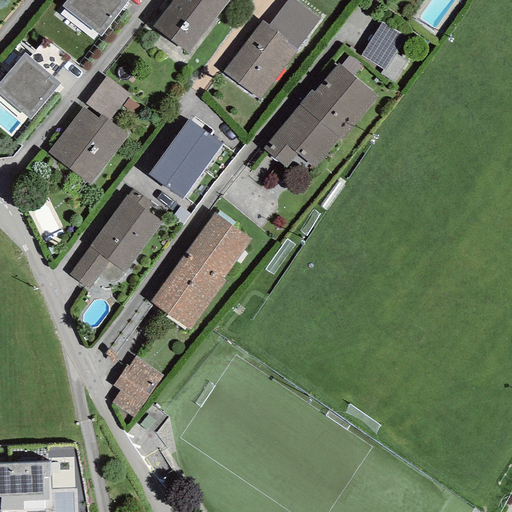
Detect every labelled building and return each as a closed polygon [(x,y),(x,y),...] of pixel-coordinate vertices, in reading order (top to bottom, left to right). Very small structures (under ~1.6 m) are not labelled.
[(126,0),(66,0),(62,6),(100,35),(127,0),(126,0)] [(187,53),(229,0),(174,0),(152,28),(187,53)] [(296,49),(319,19),(294,0),(287,0),(268,25),(287,40),(286,42),(296,49)] [(262,21),(223,72),(259,100),(297,51),(296,49),(286,42),(287,40),(268,25),(262,21)] [(393,53),(404,35),(381,22),(361,55),(383,69),(384,70),(393,53)] [(24,53),(0,81),(0,94),(30,120),(60,83),(24,53)] [(394,83),(407,62),(393,53),(384,70),(383,69),(380,73),(394,83)] [(353,75),(362,65),(350,55),(341,65),(353,75)] [(262,149),(285,167),(297,154),(313,168),(339,138),(341,140),(376,97),(353,75),(341,65),(338,63),(313,92),(311,90),(262,149)] [(108,121),(129,94),(106,76),(84,104),(101,117),(102,116),(108,121)] [(142,108),(129,98),(123,106),(136,116),(142,108)] [(91,184),(128,135),(108,121),(102,116),(101,117),(98,119),(83,107),(49,152),(91,184)] [(188,120),(148,175),(181,199),(222,144),(188,120)] [(123,273),(161,222),(146,211),(151,204),(132,189),(127,196),(126,195),(69,275),(88,289),(97,277),(100,279),(103,281),(106,282),(111,283),(114,282),(117,281),(119,279),(121,277),(123,273)] [(214,213),(150,302),(189,329),(225,281),(223,279),(251,239),(214,213)] [(111,403),(134,417),(163,375),(136,356),(128,367),(126,365),(112,386),(119,391),(111,403)] [(49,463),(0,464),(0,497),(42,496),(42,477),(49,477),(49,463)] [(75,511),(77,501),(59,499),(57,511),(75,511)]
